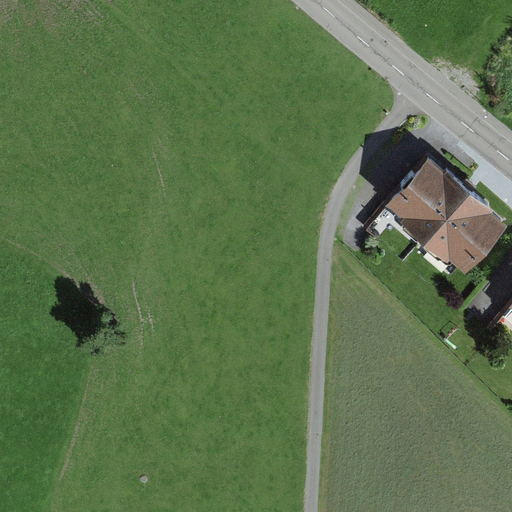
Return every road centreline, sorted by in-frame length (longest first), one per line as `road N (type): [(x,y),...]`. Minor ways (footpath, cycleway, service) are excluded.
road 1 (track): [(309,511),(325,193),(410,80)]
road 2 (residential): [(317,0),(511,162)]
